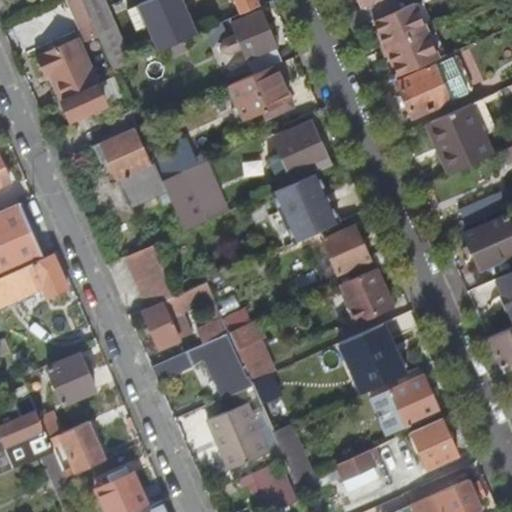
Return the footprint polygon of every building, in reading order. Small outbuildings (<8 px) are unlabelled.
[(68,0),(79,23),(91,18),(89,15),(82,0),(68,0)] [(84,0),(91,14),(109,6),(106,0),(84,0)] [(149,25),(160,51),(167,48),(182,41),(198,34),(182,0),(149,0),(140,4),(149,25)] [(234,0),(241,15),(259,7),(255,0),(234,0)] [(391,0),(371,9),(346,17),(352,32),(374,22),(400,11),(394,0),(391,0)] [(415,4),(440,59),(447,56),(422,1),(415,4)] [(129,9),(137,30),(149,25),(140,4),(129,9)] [(374,22),(399,78),(440,59),(415,4),(400,11),(374,22)] [(91,14),(115,70),(134,62),(109,6),(91,14)] [(241,15),(230,19),(232,25),(261,12),(259,7),(241,15)] [(216,17),(219,24),(230,19),(227,12),(216,17)] [(232,25),(248,59),(277,47),(261,12),(232,25)] [(36,55),(45,77),(52,74),(63,99),(96,84),(97,83),(77,37),(36,55)] [(167,48),(170,53),(185,46),(182,41),(167,48)] [(456,57),(452,59),(469,95),(472,93),(474,90),(459,59),(456,57)] [(397,84),(414,120),(469,95),(452,59),(397,84)] [(229,85),(245,121),(262,114),(291,101),(275,65),(229,85)] [(96,84),(100,94),(119,85),(115,75),(97,83),(96,84)] [(61,99),(70,120),(105,104),(100,94),(96,84),(63,99),(61,99)] [(262,114),(265,121),(294,108),(291,101),(262,114)] [(430,124),(445,157),(440,159),(448,177),(491,158),(469,107),(430,124)] [(108,122),(114,137),(133,128),(138,126),(131,112),(108,122)] [(274,140),(280,153),(267,159),(280,189),(316,173),(330,167),(311,124),(274,140)] [(102,142),(131,207),(134,205),(138,214),(145,211),(141,202),(160,194),(164,203),(170,200),(162,181),(154,162),(150,164),(133,128),(114,137),(102,142)] [(183,141),(150,156),(153,161),(185,147),(183,141)] [(154,162),(162,181),(204,163),(200,155),(193,158),(187,146),(185,147),(153,161),(154,162)] [(511,148),(501,153),(499,154),(505,167),(511,163),(511,148)] [(0,187),(10,183),(0,160),(0,187)] [(170,200),(184,232),(227,213),(204,162),(204,163),(162,181),(170,200)] [(280,189),(272,193),(282,216),(272,221),(285,248),(339,224),(316,173),(280,189)] [(495,196),(457,212),(465,229),(466,229),(502,213),(495,196)] [(0,277),(44,258),(19,204),(0,212),(0,277)] [(465,235),(481,272),(511,257),(511,228),(507,216),(465,235)] [(323,242),(338,276),(346,273),(350,281),(375,270),(389,264),(384,252),(368,259),(363,248),(372,244),(370,238),(360,242),(354,228),(323,242)] [(152,246),(125,258),(148,308),(175,296),(152,246)] [(0,277),(0,306),(43,287),(48,299),(69,290),(53,255),(44,258),(0,277)] [(511,268),(495,275),(511,315),(511,268)] [(341,285),(346,295),(344,296),(357,324),(392,308),(375,270),(350,281),(341,285)] [(143,310),(160,349),(179,341),(169,320),(186,312),(177,295),(175,296),(148,308),(143,310)] [(232,327),(254,315),(248,304),(226,316),(232,327)] [(213,325),(198,332),(204,345),(229,334),(217,307),(207,312),(213,325)] [(361,335),(368,351),(376,347),(392,381),(418,369),(419,369),(397,319),(361,335)] [(511,328),(488,339),(501,369),(511,363),(511,328)] [(229,334),(251,383),(261,379),(239,330),(229,334)] [(204,345),(152,369),(159,385),(207,363),(224,400),(253,387),(251,383),(229,334),(204,345)] [(368,351),(384,385),(387,383),(392,381),(376,347),(368,351)] [(48,370),(65,405),(97,391),(81,355),(48,370)] [(390,392),(371,401),(386,436),(438,413),(418,369),(392,381),(387,383),(390,392)] [(253,387),(256,394),(267,388),(265,383),(275,378),(273,374),(261,379),(251,383),(253,387)] [(25,399),(31,414),(37,411),(30,396),(25,399)] [(0,434),(15,469),(42,458),(55,452),(53,448),(49,440),(40,419),(37,411),(31,414),(22,418),(16,403),(0,409),(0,434)] [(207,423),(229,472),(268,455),(246,406),(207,423)] [(40,419),(49,440),(58,436),(63,434),(54,413),(40,419)] [(409,434),(425,471),(457,457),(441,420),(409,434)] [(62,444),(68,458),(59,463),(66,479),(107,460),(89,422),(63,434),(58,436),(62,444)] [(273,434),(284,460),(293,480),(305,474),(285,429),(273,434)] [(0,449),(10,472),(15,469),(0,434),(0,449)] [(49,440),(53,448),(62,444),(58,436),(49,440)] [(335,467),(339,475),(342,482),(374,468),(373,466),(387,460),(381,446),(335,467)] [(42,458),(66,511),(68,511),(79,508),(66,479),(59,463),(55,452),(42,458)] [(322,472),(326,481),(339,475),(335,467),(322,472)] [(267,468),(253,474),(270,511),(278,511),(298,503),(284,477),(273,482),(267,468)] [(96,488),(107,511),(128,511),(146,504),(132,472),(96,488)] [(297,483),(302,494),(317,487),(312,477),(297,483)] [(470,487),(467,481),(410,506),(412,511),(479,511),(481,511),(476,500),(484,497),(478,483),(470,487)] [(165,511),(161,502),(137,511),(165,511)]
